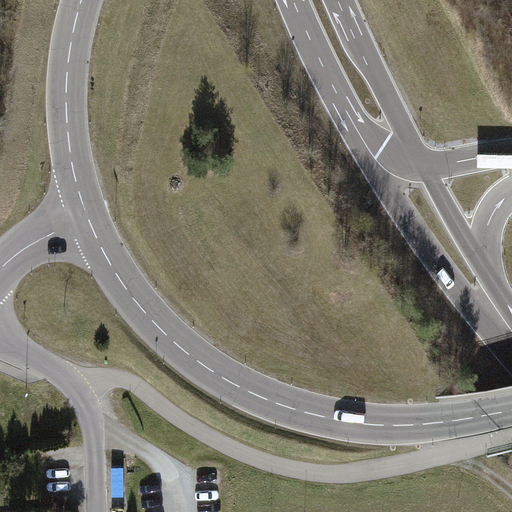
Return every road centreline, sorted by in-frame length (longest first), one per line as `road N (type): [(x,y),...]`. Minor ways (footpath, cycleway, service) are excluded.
road 1 (secondary): [(511,408),(384,425),(255,394),(167,335),(127,289),(89,221)]
road 2 (primary): [(297,0),(331,80),(446,256),(511,335)]
road 3 (primary): [(511,320),(346,0)]
road 4 (secondary): [(89,221),(66,114),(79,16)]
road 5 (trunk): [(416,0),(453,57),(511,115)]
